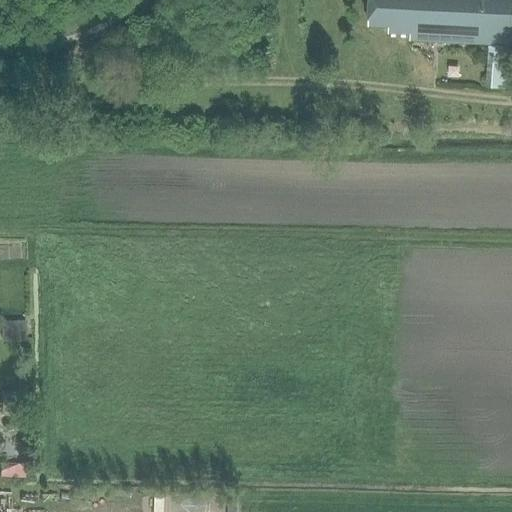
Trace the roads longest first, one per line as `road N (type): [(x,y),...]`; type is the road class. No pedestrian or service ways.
road 1 (track): [(0,229),(511,240)]
road 2 (unclassified): [(0,91),(330,82),(501,100)]
